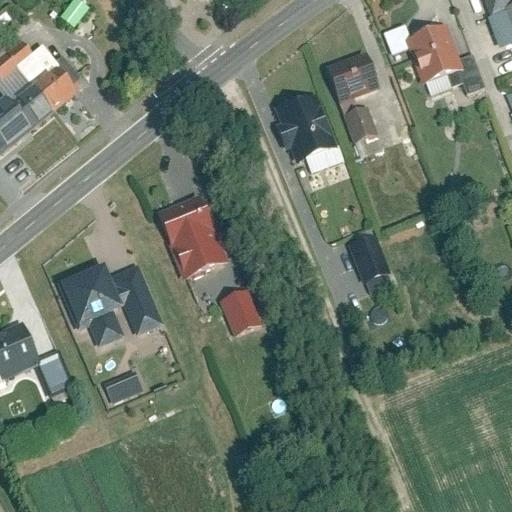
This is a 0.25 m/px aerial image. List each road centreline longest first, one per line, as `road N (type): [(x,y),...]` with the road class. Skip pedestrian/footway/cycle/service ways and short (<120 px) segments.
road 1 (residential): [(0,248),(194,89)]
road 2 (residential): [(194,89),(315,0)]
